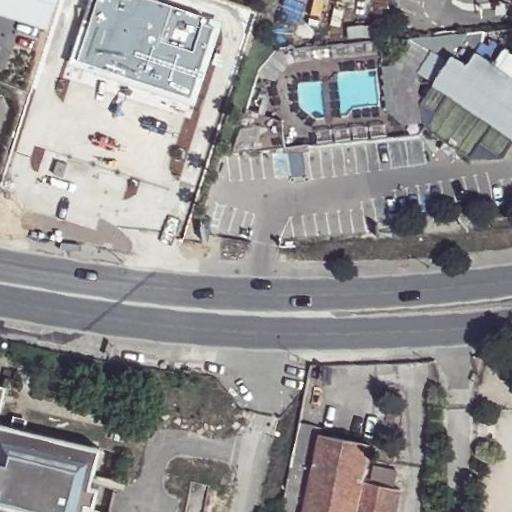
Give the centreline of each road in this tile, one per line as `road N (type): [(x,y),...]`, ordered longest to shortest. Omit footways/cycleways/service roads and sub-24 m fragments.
road 1 (secondary): [(204,310),(339,330),(511,319)]
road 2 (secondary): [(511,281),(204,310)]
road 3 (secondary): [(204,310),(0,284)]
